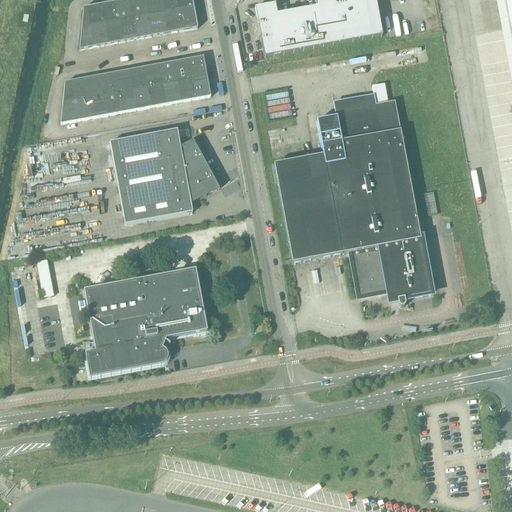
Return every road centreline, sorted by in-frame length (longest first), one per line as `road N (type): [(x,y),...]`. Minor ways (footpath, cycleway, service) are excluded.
road 1 (unclassified): [(511,332),(449,0)]
road 2 (secondary): [(0,448),(297,414)]
road 3 (secondary): [(294,391),(0,424)]
road 4 (unclassified): [(294,391),(240,102)]
road 5 (unknown): [(264,227),(72,267),(76,341)]
road 6 (unknown): [(283,327),(416,313),(451,301),(439,215)]
road 7 (unknown): [(259,201),(124,228),(101,148)]
road 8 (secondary): [(511,351),(294,391)]
road 9 (secondary): [(297,414),(511,373)]
road 10 (unclassified): [(57,137),(240,102)]
road 11 (unclassified): [(183,511),(70,490),(44,492),(19,511)]
road 12 (unclassified): [(79,62),(227,32)]
road 13 (unknown): [(237,86),(379,67)]
